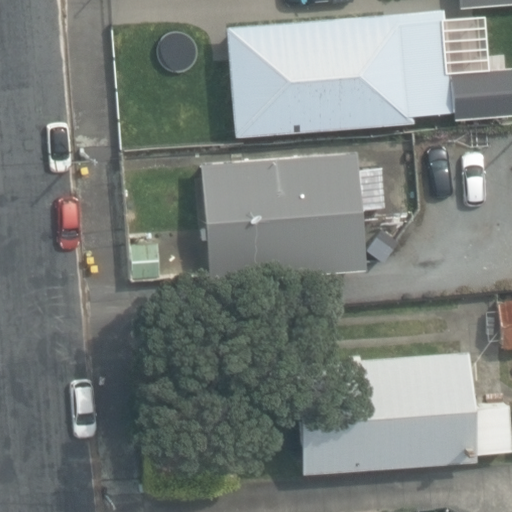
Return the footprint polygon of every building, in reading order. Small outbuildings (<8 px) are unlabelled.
[(225,23),(234,132),(410,119),(410,108),(443,106),(443,110),(478,108),(472,23),(442,26),(441,7),(225,23)] [(200,152),(209,276),(364,265),(355,141),(200,152)] [(381,259),(396,238),(382,229),(367,249),(381,259)] [(511,295),(494,297),(500,372),(511,370),(511,295)] [(294,358),(300,467),(478,456),(477,448),(509,446),(506,400),(469,403),(465,347),(294,358)] [(144,440),(147,486),(232,480),(229,434),(144,440)]
